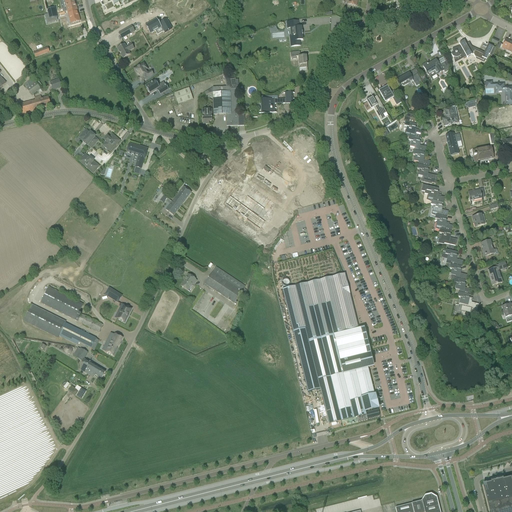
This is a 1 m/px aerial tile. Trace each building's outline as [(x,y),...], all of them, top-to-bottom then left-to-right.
[(63,9),(62,9),(63,13),(67,12),(77,9),(74,0),(64,0),(66,8),(63,9)] [(34,9),(36,15),(45,12),(43,6),(41,7),(39,1),(30,4),(32,10),(34,9)] [(77,9),(67,12),(71,24),(80,21),(77,9)] [(156,19),(145,26),(150,35),(155,31),(162,28),(164,31),(164,33),(172,29),(166,19),(159,24),(156,19)] [(298,21),(287,22),(288,28),(291,28),(294,28),(294,36),(291,36),(290,37),(290,42),(291,45),(291,47),(300,46),(299,42),(299,41),(302,40),(302,35),(303,35),(302,32),(301,27),(298,27),(298,21)] [(122,39),(134,32),(131,26),(118,33),(122,39)] [(277,27),(270,28),(271,38),(284,37),(283,31),(277,31),(277,27)] [(511,43),(505,40),(501,48),(511,53),(511,43)] [(489,45),(489,46),(488,45),(484,53),(474,48),(473,49),(469,43),(465,44),(464,41),(459,44),(460,46),(452,49),(453,54),(451,54),(452,56),(454,58),(456,58),(458,58),(459,57),(460,56),(464,58),(466,57),(467,58),(468,58),(468,59),(471,57),(471,56),(472,55),(473,55),(475,58),(483,62),(484,59),(486,60),(489,55),(492,57),(495,48),(489,45)] [(134,49),(131,44),(126,47),(124,45),(117,49),(123,59),(130,55),(128,52),(134,49)] [(300,52),(290,53),(291,60),(296,59),(295,57),(298,57),(300,68),(300,72),(306,72),(306,68),(307,68),(306,56),(300,57),(300,52)] [(439,66),(436,61),(428,65),(427,63),(422,66),(428,75),(429,75),(430,78),(436,75),(437,75),(443,71),(445,73),(449,71),(448,69),(449,68),(445,62),(439,66)] [(149,77),(145,70),(146,69),(143,64),(135,70),(138,74),(139,75),(141,78),(139,79),(141,82),(149,77)] [(226,87),(212,88),(213,93),(213,110),(213,115),(218,115),(218,114),(226,114),(227,115),(227,126),(238,126),(238,118),(236,89),(232,89),(230,79),(228,73),(223,74),(223,75),(226,87)] [(411,78),(409,74),(396,81),(399,87),(402,86),(403,87),(409,83),(410,84),(413,81),(416,87),(420,85),(423,83),(421,79),(418,74),(411,78)] [(31,96),(40,89),(32,79),(23,85),(31,96)] [(235,79),(230,79),(232,89),(236,89),(236,87),(238,87),(238,83),(238,80),(235,80),(235,79)] [(53,90),(61,87),(59,80),(50,83),(53,90)] [(145,85),(146,87),(145,87),(149,94),(156,90),(157,91),(160,95),(168,90),(166,85),(164,86),(165,87),(162,89),(161,88),(160,89),(155,81),(154,80),(145,85)] [(491,82),(486,82),(486,88),(495,87),(495,91),(495,94),(505,94),(505,96),(506,105),(508,105),(511,104),(511,87),(504,87),(504,84),(492,85),(491,82)] [(391,93),(387,86),(378,91),(385,103),(389,100),(393,97),(395,101),(396,100),(399,104),(401,103),(394,91),(391,93)] [(189,89),(174,94),(178,105),(193,100),(189,89)] [(278,98),(260,98),(260,113),(260,114),(274,113),(274,109),(274,108),(274,105),(293,104),(293,103),(292,100),(292,99),(292,94),(292,93),(290,93),(284,93),(285,99),(278,100),(278,98)] [(41,99),(40,96),(34,98),(35,101),(16,106),(19,116),(50,107),(48,97),(41,99)] [(373,97),(366,101),(371,109),(374,108),(376,112),(378,111),(380,116),(386,113),(380,101),(379,101),(377,103),(376,103),(373,97)] [(466,105),(464,105),(465,108),(467,107),(467,109),(468,108),(468,109),(476,107),(476,106),(477,106),(475,101),(466,103),(466,105)] [(445,118),(442,119),(444,127),(449,126),(456,124),(458,123),(458,120),(457,115),(454,107),(451,107),(448,108),(443,109),(445,116),(445,118)] [(203,125),(208,124),(208,122),(212,121),(211,110),(202,111),(202,115),(203,125)] [(405,117),(403,122),(405,122),(404,127),(407,127),(405,133),(405,135),(409,136),(420,139),(422,133),(418,132),(418,131),(415,131),(416,128),(415,128),(416,125),(414,124),(415,122),(416,123),(416,119),(413,119),(414,116),(407,114),(406,117),(405,117)] [(90,133),(86,130),(80,138),(83,141),(83,142),(87,146),(88,145),(91,148),(98,140),(94,137),(95,137),(90,133)] [(453,134),(446,136),(451,156),(458,154),(457,149),(458,149),(456,142),(458,142),(461,141),(460,140),(459,134),(454,136),(453,134)] [(119,141),(112,135),(109,139),(107,137),(104,141),(106,142),(103,146),(110,151),(119,141)] [(424,153),(426,147),(419,146),(420,142),(419,142),(420,139),(409,136),(408,141),(411,141),(410,147),(414,148),(413,151),(424,153)] [(511,139),(510,140),(502,141),(503,148),(504,153),(510,151),(511,150),(511,139)] [(139,147),(129,144),(126,153),(138,157),(138,160),(137,159),(137,160),(137,161),(135,168),(141,169),(144,159),(145,159),(148,149),(139,146),(139,147)] [(481,150),(473,151),(475,162),(493,158),(492,154),(491,148),(486,149),(486,147),(480,148),(481,150)] [(429,167),(430,162),(423,160),(424,156),(424,153),(413,151),(412,155),(415,156),(414,161),(418,162),(418,165),(429,167)] [(89,158),(85,155),(79,162),(93,173),(98,166),(92,161),(93,161),(90,158),(89,158)] [(280,196),(289,183),(264,165),(255,178),(280,196)] [(435,184),(437,176),(428,174),(429,170),(428,170),(429,167),(418,165),(417,169),(419,170),(418,175),(422,176),(421,182),(431,184),(431,183),(435,184)] [(219,176),(211,189),(219,194),(227,181),(219,176)] [(231,179),(228,182),(234,188),(237,185),(231,179)] [(423,185),(421,191),(425,192),(424,194),(428,195),(427,200),(431,202),(431,201),(442,203),(444,197),(440,197),(440,196),(437,195),(438,192),(437,192),(438,189),(427,186),(428,186),(423,185)] [(191,193),(183,187),(177,195),(174,193),(171,197),(174,199),(172,202),(179,208),(180,207),(191,193)] [(152,200),(158,204),(160,201),(163,196),(167,192),(162,188),(156,195),(152,200)] [(211,189),(203,202),(211,207),(219,194),(211,189)] [(468,192),(470,202),(482,199),(481,196),(484,195),(484,194),(483,189),(474,191),(473,191),(468,192)] [(431,202),(430,205),(433,206),(432,211),(431,215),(435,217),(436,215),(447,218),(448,212),(441,210),(442,208),(441,208),(442,203),(431,201),(431,202)] [(180,207),(179,208),(172,202),(165,210),(173,216),(180,207)] [(446,221),(447,218),(436,215),(435,217),(435,219),(437,220),(436,225),(435,228),(440,230),(440,229),(451,232),(452,226),(448,225),(448,224),(446,223),(447,221),(446,221)] [(477,216),(472,218),(475,228),(480,226),(484,225),(486,224),(484,218),(482,218),(481,215),(477,216)] [(450,236),(451,232),(440,229),(440,230),(439,233),(441,234),(440,240),(439,242),(455,246),(456,240),(450,239),(450,236)] [(490,241),(481,244),(483,251),(482,251),(484,257),(488,256),(493,254),(493,255),(498,254),(496,249),(494,250),(493,250),(490,241)] [(457,253),(452,252),(446,250),(446,252),(443,251),(441,258),(447,259),(446,261),(446,264),(450,265),(450,264),(461,267),(463,261),(456,260),(457,257),(456,257),(457,253)] [(500,271),(507,269),(505,262),(498,264),(498,265),(493,266),(494,269),(488,271),(492,286),(502,283),(501,278),(498,271),(500,270),(500,271)] [(465,281),(467,275),(460,274),(461,271),(460,271),(461,267),(450,264),(450,265),(449,269),(452,269),(451,275),(455,276),(454,279),(465,281)] [(216,267),(205,284),(234,304),(245,287),(216,267)] [(194,285),(196,281),(195,280),(188,274),(185,279),(186,279),(181,287),(188,291),(192,284),(194,285)] [(345,274),(282,290),(283,292),(307,393),(320,390),(328,424),(366,415),(365,411),(378,408),(368,368),(370,368),(367,355),(369,355),(366,342),(364,342),(361,330),(359,330),(345,274)] [(470,295),(471,289),(464,288),(465,284),(465,281),(454,279),(453,283),(456,284),(455,289),(459,290),(458,293),(470,295)] [(81,315),(79,313),(83,304),(48,287),(40,303),(91,329),(91,330),(98,334),(103,325),(81,314),(81,315)] [(112,299),(118,303),(122,296),(109,289),(105,294),(112,299)] [(458,306),(457,310),(460,311),(461,311),(460,316),(468,318),(469,313),(470,313),(471,310),(473,311),(474,309),(475,304),(471,303),(472,301),(471,301),(471,299),(472,299),(469,298),(469,295),(470,296),(470,295),(458,293),(457,297),(460,298),(459,303),(458,306)] [(511,303),(509,305),(501,307),(503,312),(505,318),(511,316),(511,320),(511,303)] [(117,319),(124,323),(132,309),(124,305),(122,304),(117,313),(119,314),(117,319)] [(96,339),(65,324),(66,322),(31,305),(23,321),(58,338),(59,336),(77,345),(78,342),(91,349),(96,339)] [(114,335),(111,333),(106,342),(108,343),(106,347),(104,346),(102,351),(105,352),(113,356),(122,338),(114,334),(114,335)] [(81,350),(77,348),(73,356),(76,358),(82,362),(87,353),(81,349),(81,350)] [(101,379),(106,372),(86,360),(80,370),(93,378),(94,375),(101,379)] [(74,396),(78,391),(74,388),(72,386),(68,391),(70,393),(74,396)] [(81,388),(76,396),(81,399),(86,392),(81,388)] [(511,511),(511,479),(511,480),(511,478),(503,480),(503,479),(502,479),(502,480),(498,481),(498,480),(495,481),(491,482),(490,482),(491,483),(483,485),(489,511),(511,511)] [(439,511),(436,498),(431,494),(425,496),(422,501),(395,508),(396,511),(439,511)]
